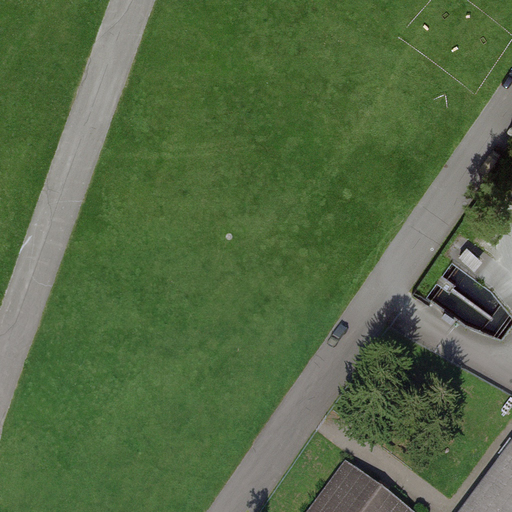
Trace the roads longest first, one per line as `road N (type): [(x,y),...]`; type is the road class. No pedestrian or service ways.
road 1 (unclassified): [(234,511),(511,104)]
road 2 (unclassified): [(0,391),(133,0)]
